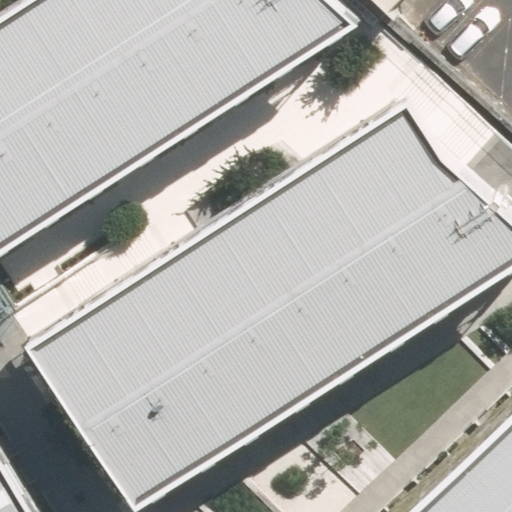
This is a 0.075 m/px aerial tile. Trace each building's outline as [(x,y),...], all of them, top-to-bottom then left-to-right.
[(11,0),(0,7),(0,240),(364,0),(363,0),(11,0)] [(379,0),(390,10),(399,0),(379,0)] [(47,326),(148,480),(511,242),(511,194),(445,139),(412,89),(47,326)] [(159,186),(142,163),(111,187),(152,241),(197,206),(173,175),(159,186)] [(511,511),(511,382),(389,500),(376,511),(511,511)] [(0,511),(44,511),(0,440),(0,511)]
